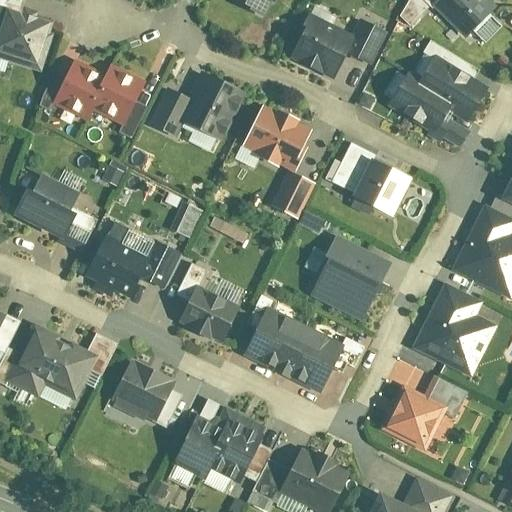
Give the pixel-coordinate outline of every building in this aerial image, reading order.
[(226,0),(225,4),(261,21),(271,0),(226,0)] [(475,0),(447,0),(433,15),(463,44),(491,16),(475,0)] [(410,1),(397,18),(410,27),(422,10),(410,1)] [(44,34),(6,22),(0,41),(0,60),(33,71),(44,34)] [(350,47),(311,28),(293,66),(331,84),(343,61),(350,47)] [(358,30),(350,47),(343,61),(369,74),(385,44),(358,30)] [(482,97),(434,70),(422,90),(408,82),(389,115),(432,140),(440,125),(444,117),(464,128),(482,97)] [(141,92),(109,77),(104,87),(74,72),(54,114),(84,128),(90,116),(122,132),(141,92)] [(240,104),(202,86),(189,110),(181,126),(219,146),(240,104)] [(181,126),(189,110),(167,99),(150,132),(172,143),(181,126)] [(289,174),(308,136),(268,114),(247,153),(289,174)] [(467,140),(440,125),(432,140),(429,145),(438,150),(439,147),(458,157),(467,140)] [(355,203),(371,172),(373,167),(351,155),(332,191),(355,203)] [(407,190),(371,172),(355,203),(354,205),(390,223),(407,190)] [(282,173),(270,211),(298,221),(311,183),(282,173)] [(73,219),(27,195),(16,217),(63,240),(61,244),(83,255),(98,224),(76,213),(73,219)] [(190,240),(201,211),(184,204),(173,233),(190,240)] [(317,233),(321,221),(300,213),(296,225),(317,233)] [(511,249),(505,246),(511,233),(485,219),(455,279),(507,305),(511,295),(511,249)] [(221,223),(217,232),(241,244),(246,235),(221,223)] [(179,261),(115,228),(89,279),(131,300),(141,280),(163,292),(179,261)] [(390,267),(343,243),(316,298),(363,322),(390,267)] [(191,304),(197,292),(206,274),(191,266),(175,296),(191,304)] [(235,311),(197,292),(191,304),(181,325),(219,344),(235,311)] [(494,337),(472,326),(479,313),(444,296),(413,359),(469,386),(494,337)] [(341,349),(269,313),(246,359),(318,395),(341,349)] [(17,334),(2,327),(0,330),(0,361),(2,363),(17,334)] [(84,363),(31,337),(5,390),(36,405),(43,391),(74,406),(80,392),(93,367),(84,363)] [(95,342),(84,363),(93,367),(80,392),(93,398),(116,353),(95,342)] [(178,396),(133,374),(115,411),(160,432),(178,396)] [(437,389),(425,414),(437,420),(453,427),(465,403),(437,389)] [(425,414),(404,403),(386,437),(421,455),(439,421),(437,420),(425,414)] [(225,435),(198,422),(177,464),(206,478),(211,467),(240,482),(261,439),(230,424),(225,435)] [(311,467),(301,462),(281,501),(302,511),(331,511),(346,484),(333,477),(335,473),(314,463),(311,467)] [(446,511),(449,507),(414,489),(402,511),(446,511)]
